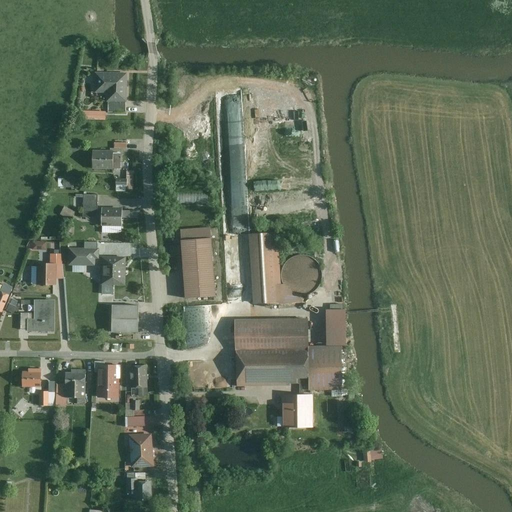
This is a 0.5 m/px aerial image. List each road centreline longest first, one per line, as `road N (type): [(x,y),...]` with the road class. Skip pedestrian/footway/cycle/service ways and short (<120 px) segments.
road 1 (residential): [(159,357),(148,204),(154,61),(144,0)]
road 2 (residential): [(0,354),(159,357)]
road 3 (residential): [(175,511),(159,357)]
